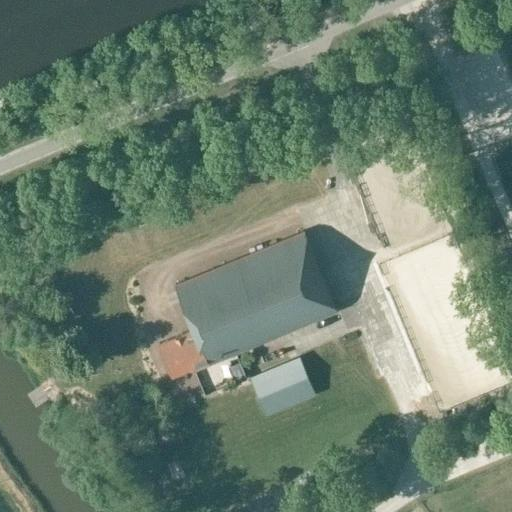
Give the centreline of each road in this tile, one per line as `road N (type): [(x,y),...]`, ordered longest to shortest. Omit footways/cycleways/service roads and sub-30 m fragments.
road 1 (unknown): [(511,443),(439,476),(420,475),(410,462),(299,39)]
road 2 (unclassified): [(0,163),(394,0)]
road 3 (unknown): [(396,0),(511,231)]
